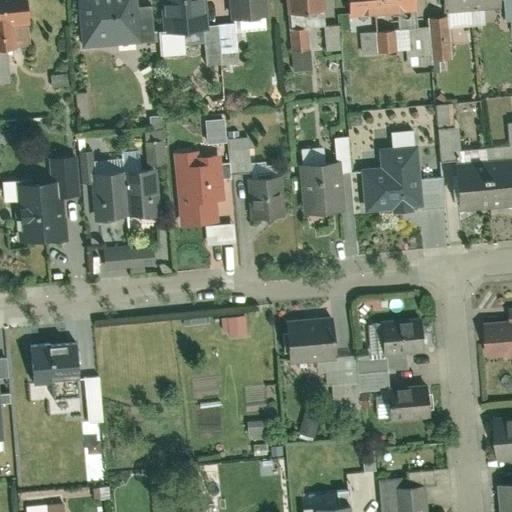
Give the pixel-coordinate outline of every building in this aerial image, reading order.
[(0,0),(0,52),(35,49),(30,0),(0,0)] [(145,45),(140,0),(77,0),(82,50),(145,45)] [(205,31),(202,0),(156,0),(160,35),(205,31)] [(268,20),(266,0),(230,0),(232,23),(268,20)] [(324,16),(322,0),(285,0),(287,20),(324,16)] [(418,15),(416,0),(348,0),(350,21),(418,15)] [(470,14),(468,0),(438,0),(440,17),(470,14)] [(500,12),(498,0),(468,0),(470,14),(500,12)] [(293,28),(295,70),(314,69),(311,27),(293,28)] [(206,117),(207,134),(228,132),(227,116),(206,117)] [(420,203),(413,130),(389,133),(393,167),(364,170),(367,208),(420,203)] [(250,137),(231,137),(232,171),(251,171),(250,137)] [(180,227),(206,224),(217,223),(215,200),(224,200),(220,154),(211,155),(200,156),(199,149),(173,151),(180,227)] [(71,154),(50,156),(52,178),(14,182),(20,243),(55,240),(62,231),(58,199),(75,197),(71,154)] [(511,154),(484,157),(489,208),(511,206),(511,154)] [(455,160),(459,211),(489,208),(484,157),(455,160)] [(335,163),(299,166),(304,219),(340,215),(335,163)] [(152,166),(120,169),(124,217),(157,214),(152,166)] [(120,169),(90,171),(94,220),(124,217),(120,169)] [(280,174),(249,177),(253,220),(284,217),(280,174)] [(109,265),(157,266),(157,248),(110,247),(109,265)] [(511,306),(508,307),(509,318),(482,320),(485,360),(511,358),(511,306)] [(331,313),(286,317),(291,367),(336,363),(331,313)] [(249,333),(248,315),(224,316),(224,334),(249,333)] [(424,355),(421,317),(376,321),(379,359),(424,355)] [(76,341),(28,346),(32,390),(80,386),(76,341)] [(430,423),(427,384),(385,388),(388,427),(430,423)] [(511,410),(490,412),(495,464),(511,462),(511,410)] [(318,436),(321,415),(306,412),(303,433),(318,436)] [(511,511),(511,481),(497,482),(499,511),(511,511)] [(427,511),(425,486),(394,489),(395,511),(427,511)] [(64,511),(63,502),(18,506),(18,511),(64,511)]
